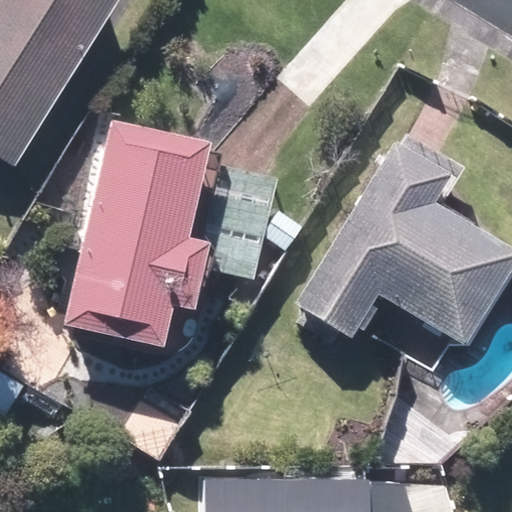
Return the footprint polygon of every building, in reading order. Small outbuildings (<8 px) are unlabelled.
[(0,0),(0,171),(3,173),(99,6),(87,0),(0,0)] [(184,155),(93,135),(50,330),(141,350),(149,312),(168,317),(181,258),(162,254),(184,155)] [(432,184),(375,153),(284,312),(341,343),(364,303),(447,349),(496,263),(413,217),(432,184)] [(0,349),(0,421),(33,371),(0,349)] [(198,483),(197,511),(357,511),(358,486),(198,483)]
